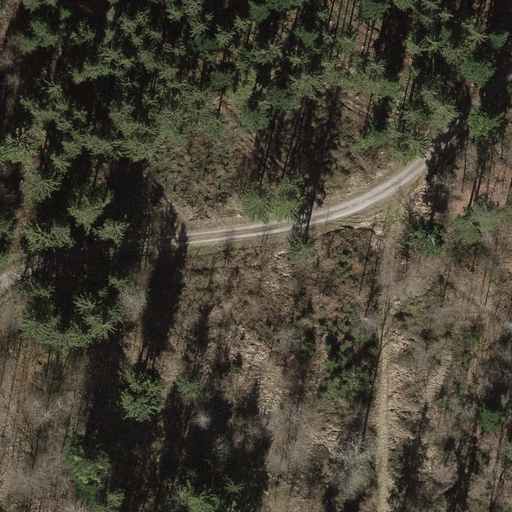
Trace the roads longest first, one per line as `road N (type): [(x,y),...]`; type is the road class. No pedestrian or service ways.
road 1 (track): [(511,76),(416,172),(356,208),(257,230),(58,253),(0,279)]
road 2 (track): [(416,172),(384,509)]
